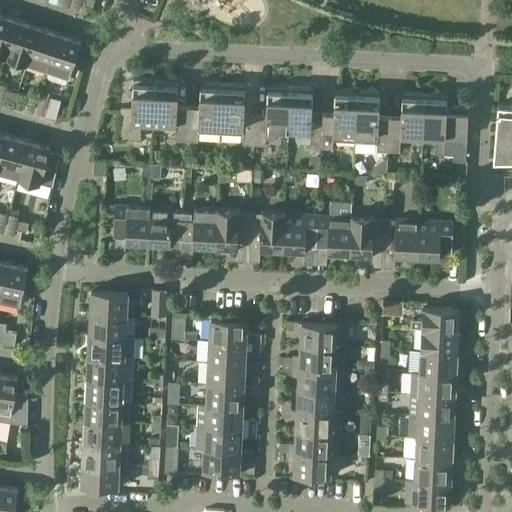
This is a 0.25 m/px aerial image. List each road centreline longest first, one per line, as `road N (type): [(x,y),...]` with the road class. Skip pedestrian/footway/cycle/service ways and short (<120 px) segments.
road 1 (residential): [(504,213),(481,186),(486,65),(117,44),(111,35)]
road 2 (residential): [(494,289),(58,265)]
road 3 (residential): [(303,511),(45,504)]
road 4 (residential): [(485,511),(494,289)]
road 5 (residential): [(58,265),(80,137)]
